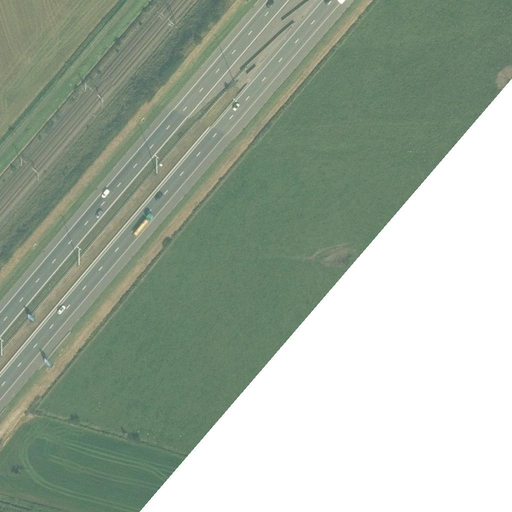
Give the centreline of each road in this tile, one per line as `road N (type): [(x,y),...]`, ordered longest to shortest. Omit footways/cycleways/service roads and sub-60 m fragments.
road 1 (motorway): [(0,387),(334,0)]
road 2 (motorway): [(278,0),(0,324)]
